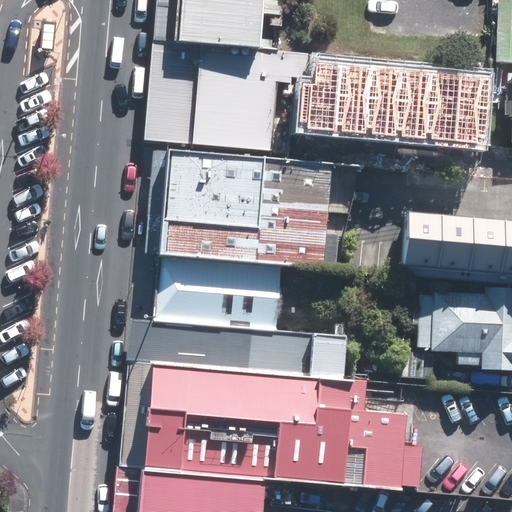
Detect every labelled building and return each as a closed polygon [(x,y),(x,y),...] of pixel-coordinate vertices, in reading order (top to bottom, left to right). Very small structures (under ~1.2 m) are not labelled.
[(264,0),(179,0),(175,42),(260,50),(264,0)] [(506,140),(511,139),(511,0),(493,0),(492,60),(507,60),(506,140)] [(307,53),(260,50),(175,42),(167,141),(267,150),(273,79),(286,80),(287,74),(304,75),(307,53)] [(423,132),(426,109),(407,107),(410,75),(322,68),(319,104),(330,105),(328,128),(338,129),(337,137),(358,139),(358,131),(404,135),(404,131),(423,132)] [(468,142),(431,140),(429,162),(467,164),(468,142)] [(166,149),(157,255),(280,265),(319,268),(327,162),(166,149)] [(401,260),(433,263),(437,209),(405,207),(401,260)] [(433,263),(465,265),(470,212),(437,209),(433,263)] [(465,265),(497,268),(502,215),(470,212),(465,265)] [(497,268),(511,269),(511,215),(502,215),(497,268)] [(157,255),(152,319),(275,329),(280,265),(157,255)] [(392,275),(391,297),(412,298),(413,276),(392,275)] [(511,285),(479,284),(479,290),(427,289),(427,291),(413,290),(411,343),(426,343),(425,347),(453,348),(452,361),(476,362),(475,366),(511,367),(511,285)] [(346,335),(275,329),(152,319),(148,361),(342,377),(346,335)] [(430,351),(397,349),(396,374),(429,376),(430,351)] [(365,379),(342,377),(148,361),(139,466),(263,476),(400,488),(406,410),(363,406),(365,379)] [(260,511),(263,476),(139,466),(135,511),(260,511)]
